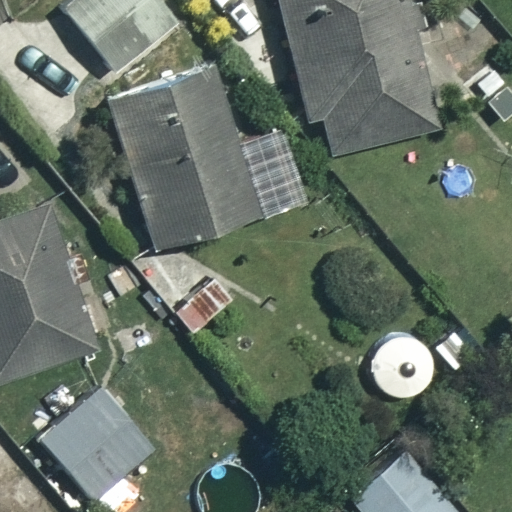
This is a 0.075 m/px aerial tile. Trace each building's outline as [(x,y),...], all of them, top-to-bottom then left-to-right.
[(165,19),(150,0),(58,0),(56,3),(106,66),(165,19)] [(268,0),(298,121),(309,119),(317,149),(428,121),(398,0),(268,0)] [(248,208),(201,58),(99,90),(145,240),(248,208)] [(511,128),(480,133),(487,176),(511,171),(511,128)] [(0,373),(87,342),(35,198),(0,210),(0,373)] [(424,379),(430,358),(423,337),(415,329),(393,323),(372,330),(364,338),(358,360),(365,381),(374,389),(395,395),(406,393),(424,379)] [(416,470),(402,485),(373,455),(336,492),(355,511),(456,511),(457,511),(416,470)]
